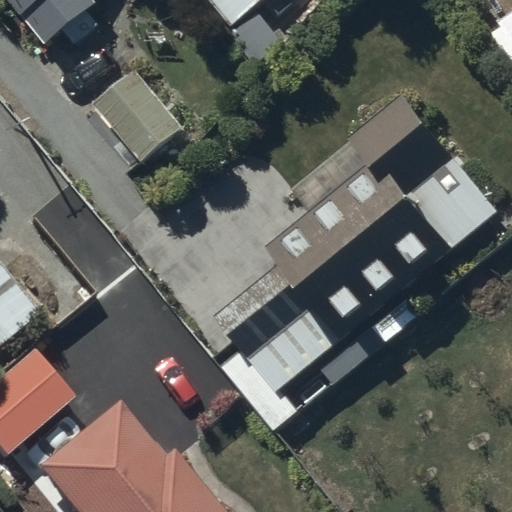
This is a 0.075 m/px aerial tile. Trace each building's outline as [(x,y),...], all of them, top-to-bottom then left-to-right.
[(1,0),(31,37),(25,42),(42,64),(69,43),(76,52),(101,33),(92,22),(99,17),(85,0),(1,0)] [(316,0),(204,0),(264,72),(293,49),(287,42),(325,11),(316,0)] [(137,77),(95,111),(125,149),(114,157),(132,180),(185,138),(137,77)] [(243,339),(227,352),(280,417),(440,285),(424,265),(500,203),(405,87),(294,178),(313,201),(269,237),(282,254),(217,307),(243,339)] [(0,276),(0,356),(39,324),(0,276)] [(30,359),(0,384),(0,464),(4,470),(74,410),(30,359)] [(118,416),(37,480),(63,511),(211,511),(172,463),(175,460),(141,418),(128,428),(118,416)]
